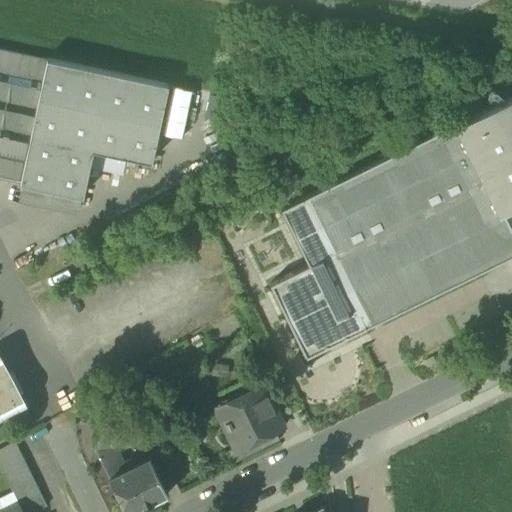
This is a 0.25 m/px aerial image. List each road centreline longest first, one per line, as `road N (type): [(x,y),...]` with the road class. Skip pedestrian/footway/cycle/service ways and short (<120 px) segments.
road 1 (residential): [(369,426),(198,511)]
road 2 (residential): [(511,357),(369,426)]
